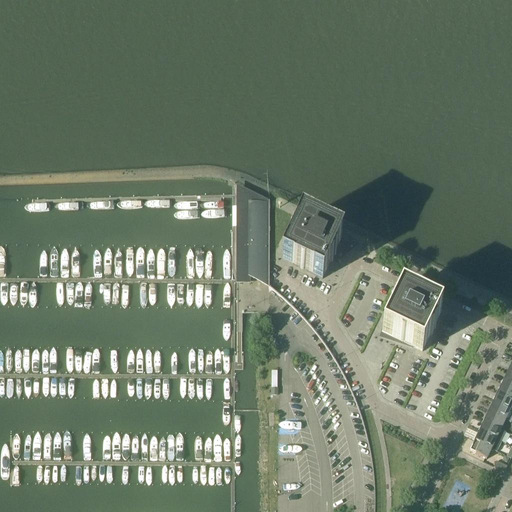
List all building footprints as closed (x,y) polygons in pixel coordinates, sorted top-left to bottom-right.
[(248,277),(268,287),(269,288),(269,203),(269,202),(268,204),(240,190),(240,268),(239,270),(239,273),(240,275),(242,277),(244,277),(248,277)] [(282,260),(304,271),(322,280),(333,256),(343,247),(347,249),(349,243),(301,220),(282,260)] [(401,293),(392,311),(383,329),(383,330),(382,333),(411,347),(422,352),(441,312),(401,293)] [(511,376),(507,374),(502,384),(511,388),(511,376)] [(511,388),(502,384),(497,394),(511,400),(511,388)] [(511,400),(497,394),(493,403),(511,412),(511,400)] [(511,420),(511,412),(493,403),(488,413),(505,421),(510,424),(511,420)] [(505,421),(488,413),(483,423),(500,431),(505,421)] [(506,433),(500,431),(483,423),(479,432),(501,443),(506,433)] [(501,443),(479,432),(474,442),(491,450),(496,453),(501,443)] [(491,450),(474,442),(469,452),(486,460),(491,450)] [(496,462),(493,468),(504,473),(507,467),(496,462)]
